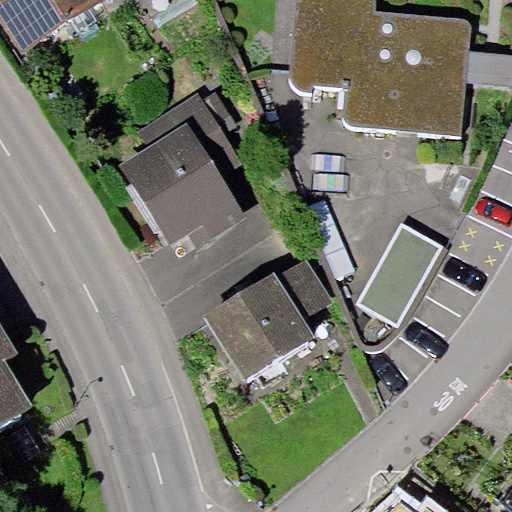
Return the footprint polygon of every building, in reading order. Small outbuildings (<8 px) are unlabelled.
[(0,0),(0,24),(20,56),(106,0),(0,0)] [(289,47),(285,86),(345,92),(342,124),(457,134),(464,48),(466,32),(448,30),(417,27),(418,15),(328,7),(328,14),(292,11),(289,47)] [(242,166),(197,93),(138,129),(148,145),(181,124),(216,182),(242,166)] [(207,239),(240,218),(216,182),(181,124),(148,145),(116,165),(165,243),(197,223),(207,239)] [(399,223),(354,305),(393,326),(438,245),(399,223)] [(244,379),(304,340),(264,279),(204,317),(244,379)] [(0,429),(18,419),(0,388),(0,429)]
